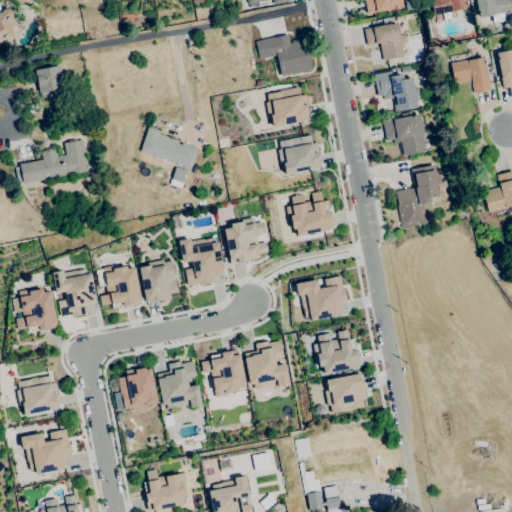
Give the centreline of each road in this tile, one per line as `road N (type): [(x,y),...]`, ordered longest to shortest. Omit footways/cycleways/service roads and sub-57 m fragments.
road 1 (residential): [(250,303),(229,317),(104,342),(86,354),(114,511)]
road 2 (residential): [(369,240),(419,511)]
road 3 (residential): [(323,0),(369,240)]
